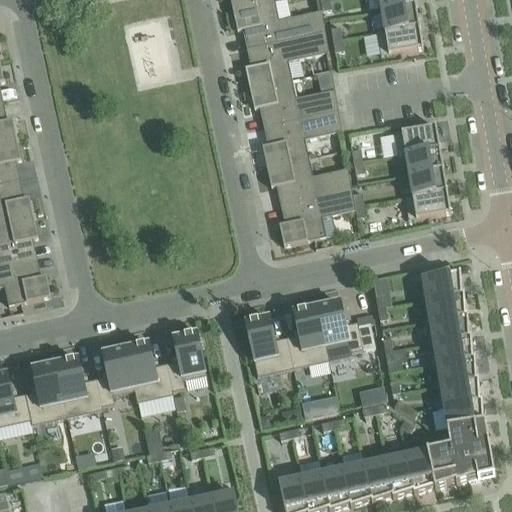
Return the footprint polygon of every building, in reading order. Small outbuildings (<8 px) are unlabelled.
[(230,0),(234,15),(276,5),(274,0),(230,0)] [(379,0),(382,15),(417,9),(415,0),(379,0)] [(330,2),(321,3),(323,15),(332,14),(330,2)] [(246,34),(250,52),(326,35),(323,14),(280,24),(276,5),(234,15),(238,35),(246,34)] [(378,37),(420,30),(417,9),(382,15),(386,35),(378,37)] [(420,30),(378,37),(382,60),(424,53),(420,30)] [(332,33),(334,45),(343,43),(341,31),(332,33)] [(246,73),(251,93),(293,84),(289,65),(330,56),(326,35),(250,52),(254,71),(246,73)] [(343,43),(334,45),(336,57),(345,55),(343,43)] [(263,112),(267,131),(339,114),(336,93),(297,102),(293,84),(251,93),(255,113),(263,112)] [(0,147),(18,144),(13,123),(5,125),(1,106),(0,106),(0,147)] [(263,151),(268,171),(310,162),(306,143),(343,135),(339,114),(267,131),(271,149),(263,151)] [(395,137),(398,160),(441,153),(437,130),(395,137)] [(353,137),(357,152),(378,147),(375,132),(353,137)] [(0,188),(18,184),(14,166),(22,164),(18,144),(0,147),(0,188)] [(406,159),(410,180),(445,174),(441,153),(398,160),(398,161),(406,159)] [(352,155),(354,167),(364,165),(362,154),(352,155)] [(280,190),(284,209),(353,193),(349,172),(314,180),(310,162),(268,171),(272,192),(280,190)] [(364,165),(354,167),(356,179),(366,177),(364,165)] [(405,201),(405,202),(448,195),(445,174),(410,180),(413,200),(405,201)] [(0,229),(35,222),(30,201),(22,203),(18,184),(0,188),(0,229)] [(353,193),(284,209),(288,227),(280,229),(285,250),(327,241),(323,222),(356,214),(353,193)] [(448,195),(405,202),(409,225),(452,217),(448,195)] [(354,199),(356,211),(365,209),(363,197),(354,199)] [(365,209),(356,211),(358,222),(367,221),(365,209)] [(0,270),(35,262),(31,244),(39,242),(35,222),(0,229),(0,270)] [(35,262),(0,270),(0,291),(5,291),(9,310),(52,301),(47,280),(39,281),(35,262)] [(418,286),(422,285),(423,305),(463,298),(462,276),(418,284),(418,286)] [(422,307),(425,306),(426,326),(467,319),(465,298),(463,298),(423,305),(421,305),(422,307)] [(384,300),(377,301),(379,313),(386,311),(384,300)] [(352,358),(364,355),(359,331),(358,327),(346,330),(341,307),(318,312),(330,366),(353,361),(352,358)] [(388,323),(386,311),(379,313),(381,325),(388,323)] [(294,317),(299,340),(288,342),(294,374),(330,366),(318,312),(294,317)] [(425,328),(429,328),(430,348),(470,341),(469,319),(467,319),(426,326),(425,327),(425,328)] [(258,381),(294,374),(288,342),(276,345),(271,322),(247,327),(258,381)] [(359,331),(364,355),(376,352),(371,328),(359,331)] [(174,343),(179,366),(167,369),(173,396),(186,393),(184,385),(207,380),(198,338),(174,343)] [(429,350),(432,349),(433,369),(474,362),(472,340),(470,341),(430,348),(428,348),(429,350)] [(392,342),(384,344),(386,355),(394,354),(392,342)] [(155,371),(150,348),(127,353),(135,396),(138,407),(174,400),(173,396),(167,369),(155,371)] [(103,358),(108,381),(97,384),(103,412),(116,409),(114,400),(135,396),(127,353),(103,358)] [(396,366),(394,354),(386,355),(388,367),(396,366)] [(432,371),(436,370),(437,390),(477,383),(476,362),(474,362),(433,369),(432,369),(432,371)] [(85,386),(80,364),(56,369),(65,411),(67,423),(104,415),(103,412),(97,384),(85,386)] [(38,397),(26,399),(32,425),(33,430),(46,427),(43,416),(65,411),(56,369),(33,374),(38,397)] [(9,379),(0,380),(0,432),(32,425),(26,399),(14,402),(9,379)] [(436,392),(439,392),(441,412),(481,404),(479,383),(477,383),(437,390),(436,390),(436,392)] [(399,385),(391,386),(393,398),(401,397),(399,385)] [(336,400),(302,407),(306,424),(340,417),(336,400)] [(399,404),(395,411),(405,417),(409,410),(399,404)] [(439,413),(445,413),(448,432),(484,426),(483,404),(481,404),(441,412),(439,412),(439,413)] [(388,416),(386,408),(375,410),(376,418),(388,416)] [(365,421),(376,418),(375,410),(363,413),(365,421)] [(420,416),(409,410),(405,417),(415,423),(420,416)] [(347,431),(345,423),(334,425),(335,433),(347,431)] [(405,424),(401,431),(411,437),(416,430),(405,424)] [(324,436),(335,433),(334,425),(322,428),(324,436)] [(469,485),(469,486),(496,480),(487,426),(484,426),(448,432),(450,445),(441,447),(442,452),(428,455),(435,491),(436,493),(457,486),(457,489),(469,485)] [(305,440),(303,432),(292,434),(293,442),(305,440)] [(282,445),(293,442),(292,434),(280,437),(282,445)] [(157,435),(146,437),(151,459),(159,457),(161,457),(157,435)] [(216,459),(214,451),(202,454),(204,461),(216,459)] [(192,464),(204,461),(202,454),(191,456),(192,464)] [(172,462),(171,455),(161,457),(159,457),(161,465),(172,462)] [(428,455),(407,459),(407,460),(414,496),(415,498),(435,491),(428,455)] [(149,467),(161,465),(159,457),(151,459),(147,460),(149,467)] [(414,496),(407,460),(385,464),(393,500),(394,502),(414,496)] [(393,500),(385,464),(364,469),(372,505),(373,507),(393,500)] [(41,468),(28,471),(30,485),(44,482),(41,468)] [(131,477),(130,469),(118,472),(120,480),(131,477)] [(372,505),(364,469),(343,473),(351,509),(352,511),(372,505)] [(0,488),(25,483),(23,471),(0,474),(0,488)] [(108,482),(120,480),(118,472),(106,474),(108,482)] [(342,511),(351,509),(343,473),(322,478),(329,511),(342,511)] [(302,477),(300,477),(300,478),(307,511),(329,511),(322,478),(303,482),(302,477)] [(285,511),(307,511),(300,478),(281,485),(281,481),(279,482),(280,487),(285,511)] [(233,495),(225,496),(213,497),(216,511),(238,511),(235,497),(234,491),(232,492),(233,495)] [(212,500),(204,501),(192,502),(193,511),(216,511),(213,497),(212,496),(211,496),(212,500)] [(190,504),(183,505),(171,506),(171,511),(193,511),(192,502),(191,500),(190,501),(190,504)]
